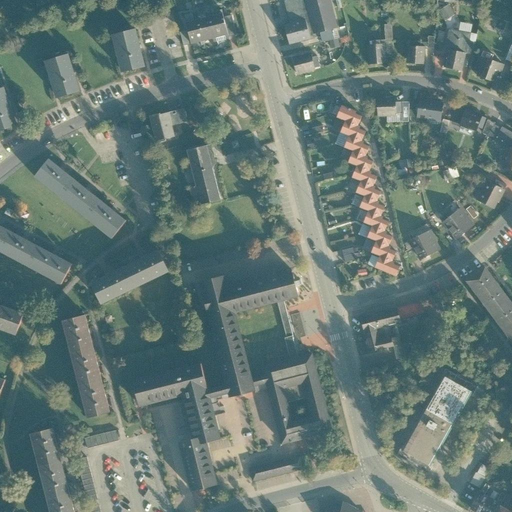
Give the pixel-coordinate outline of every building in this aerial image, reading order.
[(330,0),(284,0),(289,22),(284,23),(289,43),(314,37),(313,33),(337,27),(330,0)] [(447,20),(457,14),(450,4),(440,10),(447,20)] [(218,15),(211,16),(216,36),(217,42),(226,39),(224,33),(228,33),(224,17),(222,9),(217,10),(218,15)] [(206,17),(199,19),(204,39),(212,37),(216,36),(211,16),(210,12),(206,14),(206,17)] [(195,20),(186,23),(191,42),(200,40),(204,39),(199,19),(198,16),(194,17),(195,20)] [(393,38),(391,23),(385,23),(386,39),(393,38)] [(471,32),(449,28),(445,49),(447,50),(444,67),(462,71),(466,52),(469,40),(471,32)] [(136,29),(113,35),(122,71),(145,66),(136,29)] [(436,49),(443,50),(447,32),(441,30),(436,49)] [(406,63),(424,64),(425,46),(420,46),(421,40),(410,40),(410,45),(407,45),(406,63)] [(475,42),(469,40),(466,52),(473,53),(475,42)] [(386,43),(367,44),(368,63),(387,63),(386,43)] [(316,52),(293,58),(297,73),(315,69),(315,67),(320,66),(316,52)] [(69,54),(46,61),(58,97),(80,90),(69,54)] [(485,56),(478,75),(493,81),(496,74),(499,75),(504,64),(485,56)] [(4,87),(0,88),(0,130),(17,124),(4,87)] [(395,96),(377,97),(378,116),(396,115),(396,112),(402,112),(402,101),(395,101),(395,96)] [(443,102),(419,99),(417,117),(441,121),(443,102)] [(342,108),(338,117),(346,121),(346,122),(357,127),(362,115),(354,112),(355,110),(343,105),(342,108)] [(482,116),(466,110),(460,124),(476,130),(482,116)] [(174,136),(168,111),(148,116),(155,141),(174,136)] [(140,119),(127,122),(130,133),(143,130),(140,119)] [(483,132),(488,135),(494,123),(495,123),(488,119),(483,132)] [(346,122),(342,132),(351,136),(350,137),(361,142),(366,131),(357,127),(346,122)] [(494,140),(501,127),(494,123),(488,135),(487,136),(494,140)] [(503,168),(511,168),(511,131),(502,126),(501,127),(494,140),(500,144),(500,149),(505,149),(503,168)] [(350,137),(346,147),(355,150),(354,152),(365,157),(370,145),(361,142),(350,137)] [(205,145),(185,149),(195,186),(189,187),(194,206),(218,200),(205,145)] [(354,152),(350,161),(359,165),(370,169),(374,160),(365,157),(354,152)] [(50,158),(35,177),(61,197),(76,178),(50,158)] [(358,167),(353,177),(362,180),(361,182),(372,187),(377,175),(369,172),(370,169),(359,165),(358,167)] [(76,178),(61,197),(87,217),(102,199),(76,178)] [(479,200),(495,208),(505,189),(489,181),(479,200)] [(361,182),(357,192),(365,195),(364,197),(376,202),(381,191),(372,187),(361,182)] [(364,197),(361,207),(369,210),(368,212),(380,217),(384,206),(376,202),(364,197)] [(102,199),(87,217),(113,238),(124,223),(128,219),(102,199)] [(441,221),(455,240),(473,227),(459,208),(441,221)] [(368,212),(364,222),(372,226),(372,227),(384,232),(389,220),(380,217),(368,212)] [(0,224),(0,250),(11,230),(0,224)] [(372,227),(368,237),(376,241),(376,242),(387,247),(392,235),(384,232),(372,227)] [(409,239),(420,260),(441,250),(430,229),(409,239)] [(11,230),(0,250),(32,268),(43,248),(11,230)] [(376,242),(372,252),(380,256),(379,257),(391,262),(396,251),(387,247),(376,242)] [(346,260),(357,258),(355,246),(344,249),(346,260)] [(73,264),(43,248),(32,268),(62,284),(73,264)] [(133,288),(168,270),(158,251),(123,268),(133,288)] [(379,257),(375,267),(395,276),(399,266),(391,262),(379,257)] [(509,300),(485,267),(465,282),(489,315),(509,300)] [(99,305),(133,288),(123,268),(89,285),(99,305)] [(298,357),(290,359),(263,366),(266,375),(252,379),(235,311),(277,301),(284,299),(299,295),(292,270),(229,286),(226,274),(201,281),(228,385),(208,390),(202,363),(133,380),(140,405),(183,394),(194,438),(180,441),(193,490),(218,484),(207,442),(221,438),(212,405),(219,403),(219,400),(223,399),(222,394),(229,392),(230,396),(255,390),(254,385),(267,381),(282,442),(331,430),(312,354),(298,357)] [(293,335),(284,299),(277,301),(286,337),(285,337),(290,359),(298,357),(293,335)] [(511,345),(511,303),(509,300),(489,315),(511,346),(511,345)] [(426,301),(397,308),(400,319),(429,312),(426,301)] [(25,314),(0,304),(0,330),(16,336),(25,314)] [(400,319),(397,308),(360,317),(364,334),(377,331),(376,329),(401,323),(400,319)] [(67,354),(93,347),(85,315),(59,322),(67,354)] [(377,331),(364,334),(369,353),(394,347),(391,337),(379,340),(377,331)] [(67,354),(76,386),(102,379),(93,347),(67,354)] [(473,392),(444,376),(402,452),(431,468),(473,392)] [(110,411),(102,379),(76,386),(84,418),(110,411)] [(62,460),(53,427),(25,435),(34,467),(62,460)] [(116,431),(84,439),(87,449),(119,440),(116,431)] [(301,455),(251,468),(254,480),(304,468),(301,455)] [(87,499),(96,497),(86,456),(76,458),(87,499)] [(62,460),(34,467),(43,500),(71,492),(62,460)] [(476,472),(470,483),(479,488),(485,477),(476,472)] [(75,511),(71,492),(43,500),(46,511),(75,511)] [(481,511),(489,498),(478,492),(468,508),(475,511),(481,511)] [(496,511),(501,505),(489,498),(481,511),(496,511)] [(361,511),(362,511),(342,502),(318,509),(319,511),(361,511)]
